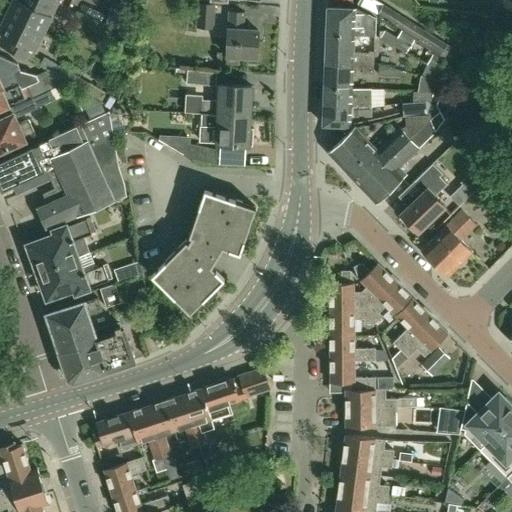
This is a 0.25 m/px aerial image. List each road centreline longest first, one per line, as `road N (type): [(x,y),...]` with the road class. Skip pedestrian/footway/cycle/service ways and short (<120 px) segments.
road 1 (secondary): [(48,405),(184,365),(216,350),(269,304)]
road 2 (residential): [(300,511),(303,347),(269,304)]
road 3 (secondary): [(300,211),(303,0)]
road 4 (unclassified): [(462,324),(352,215),(300,211)]
road 5 (residential): [(48,405),(0,267)]
